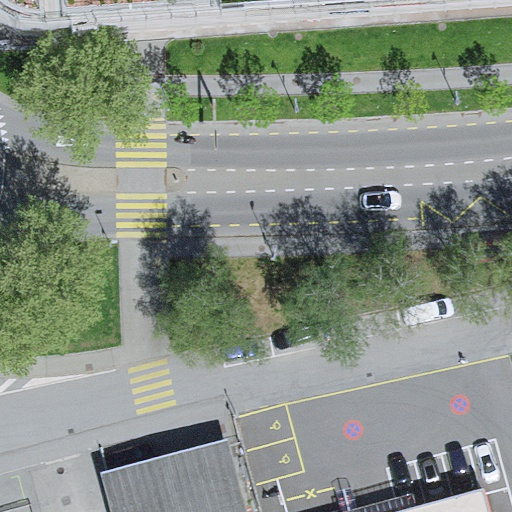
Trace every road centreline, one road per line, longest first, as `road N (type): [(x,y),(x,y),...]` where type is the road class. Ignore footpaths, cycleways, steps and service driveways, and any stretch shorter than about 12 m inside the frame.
road 1 (residential): [(0,423),(184,381),(506,343)]
road 2 (primary): [(0,185),(511,166)]
